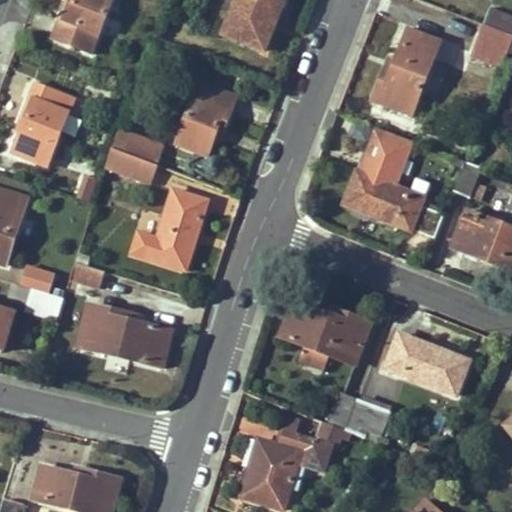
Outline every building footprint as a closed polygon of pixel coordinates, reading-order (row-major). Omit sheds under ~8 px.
[(73,0),(72,4),(67,2),(52,38),(91,54),(112,0),(73,0)] [(279,10),(275,9),(278,0),(237,0),(223,35),(263,51),(279,10)] [(105,34),(114,37),(122,8),(113,5),(105,34)] [(511,18),(489,9),(483,25),(511,36),(511,18)] [(508,54),(511,42),(511,36),(483,25),(469,57),(501,70),(508,54)] [(394,64),(388,61),(372,100),(410,116),(440,44),(408,31),(394,64)] [(23,116),(28,118),(14,152),(47,165),(74,99),(36,84),(23,116)] [(235,99),(200,85),(176,144),(207,157),(217,130),(222,132),(235,99)] [(117,132),(111,149),(124,154),(130,137),(117,132)] [(137,142),(131,157),(163,168),(168,155),(137,142)] [(105,168),(150,186),(158,167),(131,157),(124,154),(111,149),(105,168)] [(464,163),(452,192),(454,193),(468,199),(480,169),(464,163)] [(422,200),(355,173),(342,205),(409,232),(422,200)] [(75,197),(89,202),(97,181),(83,176),(75,197)] [(26,200),(0,191),(0,264),(4,266),(26,200)] [(207,202),(173,191),(157,240),(139,234),(132,254),(185,271),(207,202)] [(511,231),(466,213),(452,248),(511,272),(511,231)] [(77,254),(75,264),(86,268),(89,257),(77,254)] [(69,280),(99,290),(105,273),(86,268),(75,264),(69,280)] [(26,310),(55,319),(61,300),(33,290),(26,310)] [(333,317),(293,301),(279,336),(306,347),(328,355),(354,366),(370,324),(335,310),(333,317)] [(129,316),(89,306),(79,347),(162,369),(170,334),(127,323),(129,316)] [(0,350),(12,314),(0,310),(0,350)] [(469,361),(399,334),(385,369),(455,396),(469,361)] [(301,362),(323,369),(328,355),(306,347),(301,362)] [(357,400),(342,394),(338,392),(325,425),(345,433),(357,400)] [(379,437),(389,412),(357,400),(345,433),(364,440),(367,433),(379,437)] [(265,443),(257,470),(249,468),(240,497),(283,510),(297,466),(323,474),(332,448),(284,433),(279,448),(265,443)] [(257,441),(249,468),(257,470),(265,443),(257,441)] [(35,498),(82,511),(110,511),(119,481),(84,471),(82,478),(74,476),(44,467),(35,498)] [(82,478),(84,471),(76,469),(74,476),(82,478)] [(1,511),(24,511),(26,506),(5,500),(1,511)] [(434,511),(423,502),(414,511),(434,511)]
